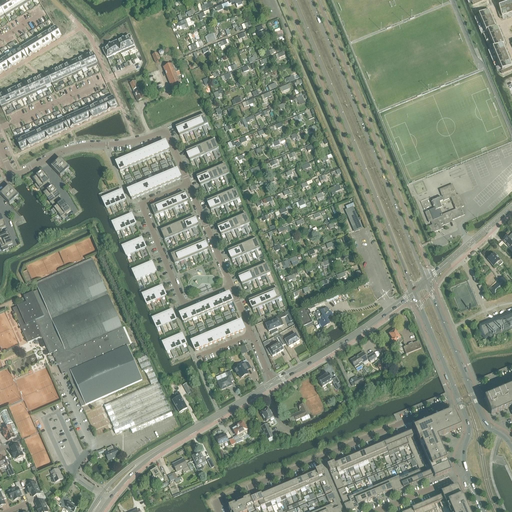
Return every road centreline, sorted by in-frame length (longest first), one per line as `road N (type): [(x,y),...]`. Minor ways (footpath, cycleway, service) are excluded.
road 1 (tertiary): [(294,0),(413,290)]
road 2 (tertiary): [(426,279),(310,0)]
road 3 (residential): [(458,398),(215,501),(219,511)]
road 4 (residential): [(230,285),(183,304),(162,255),(141,202),(187,182)]
road 5 (residential): [(187,182),(164,129),(41,161)]
road 6 (tertiary): [(272,382),(413,290)]
road 7 (tertiary): [(152,454),(272,382)]
road 8 (tertiary): [(471,393),(426,279)]
